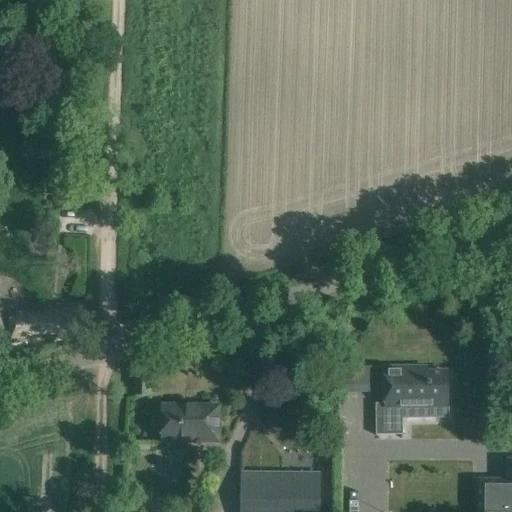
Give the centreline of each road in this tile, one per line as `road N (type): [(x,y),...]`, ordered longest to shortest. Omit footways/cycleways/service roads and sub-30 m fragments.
road 1 (unclassified): [(0,376),(511,231)]
road 2 (track): [(118,341),(125,0)]
road 3 (track): [(118,341),(111,511)]
